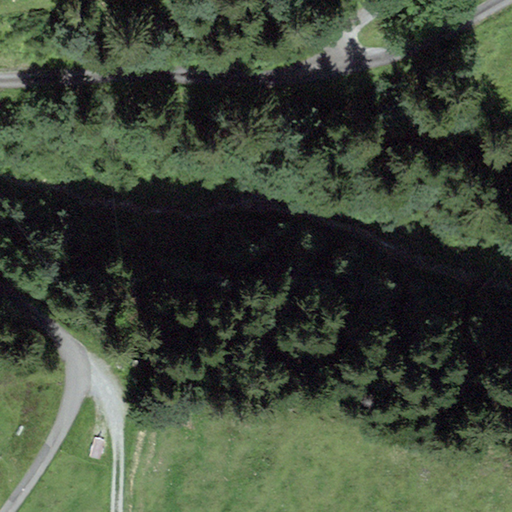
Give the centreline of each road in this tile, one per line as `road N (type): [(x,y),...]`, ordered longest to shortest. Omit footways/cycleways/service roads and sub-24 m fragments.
road 1 (track): [(504,0),(413,46),(328,64),(0,80)]
road 2 (track): [(115,511),(116,407),(96,378),(79,374)]
road 3 (track): [(79,374),(71,409),(22,492)]
